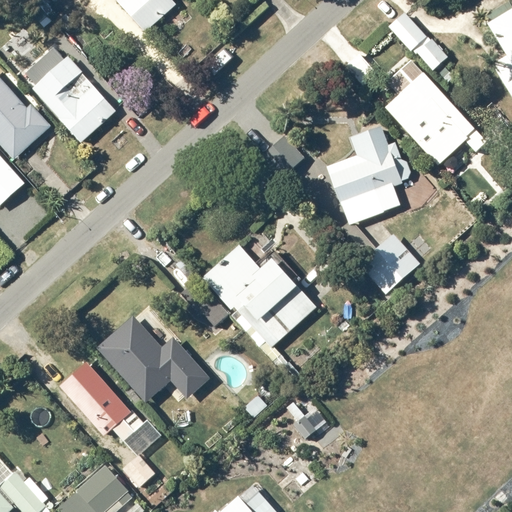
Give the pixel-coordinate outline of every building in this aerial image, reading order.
[(179,4),(174,0),(123,0),(118,5),(147,35),(179,4)] [(511,7),(509,2),(486,17),(491,24),(486,25),(507,57),(493,66),(511,95),(511,7)] [(404,11),(389,26),(413,50),(428,35),(404,11)] [(445,51),(432,38),(417,55),(430,67),(445,51)] [(116,111),(56,45),(21,77),(80,143),(116,111)] [(360,55),(346,66),(363,87),(377,76),(360,55)] [(412,58),(385,83),(397,96),(385,108),(439,165),(466,140),(477,151),(489,140),(412,58)] [(168,84),(155,71),(140,86),(153,99),(168,84)] [(26,108),(0,78),(0,141),(17,161),(55,128),(35,105),(26,108)] [(359,157),(328,168),(348,223),(349,226),(357,223),(402,207),(393,183),(409,178),(396,142),(389,145),(383,127),(352,138),(359,157)] [(284,137),(263,156),(283,178),(304,159),(284,137)] [(0,203),(26,181),(0,152),(0,203)] [(378,246),(360,225),(357,223),(349,226),(348,223),(332,236),(387,299),(426,265),(396,231),(378,246)] [(262,268),(240,244),(203,278),(235,313),(236,310),(271,348),(315,307),(271,259),(262,268)] [(203,275),(181,293),(202,317),(205,317),(215,329),(235,313),(203,278),(203,275)] [(135,315),(96,347),(145,404),(173,380),(184,393),(191,390),(209,411),(224,398),(178,344),(168,353),(135,315)] [(88,356),(55,385),(106,442),(116,433),(135,455),(158,434),(88,356)] [(317,424),(304,417),(295,434),(308,441),(317,424)] [(343,437),(330,430),(321,448),(334,454),(343,437)] [(125,468),(142,488),(157,475),(140,455),(125,468)] [(320,479),(301,461),(288,475),(307,493),(320,479)] [(54,511),(58,510),(19,468),(0,485),(0,494),(14,508),(16,511),(54,511)] [(108,469),(58,510),(59,511),(109,511),(130,496),(108,469)] [(260,511),(242,491),(217,511),(260,511)] [(0,511),(9,511),(14,508),(0,494),(0,511)]
